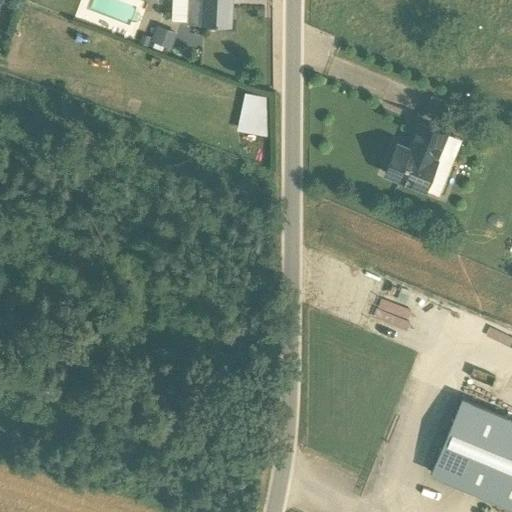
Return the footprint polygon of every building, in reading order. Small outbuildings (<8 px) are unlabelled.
[(189,0),(188,27),(230,29),(231,0),(189,0)] [(177,33),(157,25),(151,41),(171,49),(177,33)] [(151,37),(143,34),(140,43),(148,46),(151,37)] [(435,162),(446,136),(420,125),(409,151),(397,146),(385,176),(425,193),(437,163),(435,162)] [(404,357),(407,349),(378,339),(376,348),(404,357)] [(511,419),(463,399),(431,473),(511,507),(511,419)]
